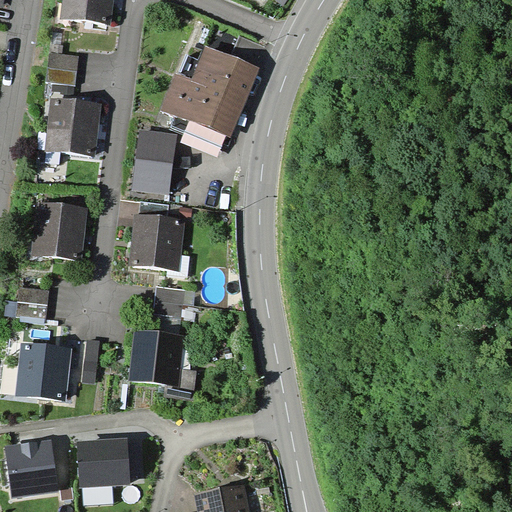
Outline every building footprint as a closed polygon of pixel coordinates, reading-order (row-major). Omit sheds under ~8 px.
[(112,0),(61,0),(60,23),(110,27),(112,0)] [(49,53),(46,82),(76,85),(79,57),(49,53)] [(190,87),(174,80),(159,115),(228,143),(256,75),(204,53),(190,87)] [(100,107),(47,102),(42,157),(95,162),(100,107)] [(177,135),(140,130),(132,191),(169,196),(177,135)] [(87,209),(38,203),(32,256),(81,261),(87,209)] [(184,224),(132,218),(126,269),(178,275),(184,224)] [(50,290),(17,287),(14,316),(47,320),(50,290)] [(185,289),(155,288),(153,314),(183,315),(185,289)] [(182,341),(134,337),(130,386),(178,390),(182,341)] [(69,355),(18,347),(10,398),(62,405),(69,355)] [(234,364),(237,377),(251,375),(248,361),(234,364)] [(78,440),(80,486),(131,483),(130,476),(142,475),(140,441),(127,442),(127,437),(78,440)] [(52,439),(5,444),(12,497),(59,491),(52,439)] [(193,511),(248,511),(242,486),(191,498),(193,511)] [(61,490),(62,501),(74,499),(73,488),(61,490)]
